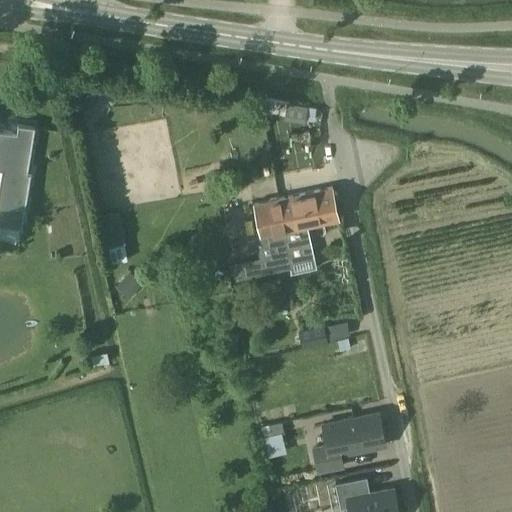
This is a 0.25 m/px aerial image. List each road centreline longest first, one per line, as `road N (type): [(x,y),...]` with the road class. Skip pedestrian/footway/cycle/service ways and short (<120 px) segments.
road 1 (unclassified): [(413,511),(323,77)]
road 2 (tertiary): [(488,66),(317,52),(58,9)]
